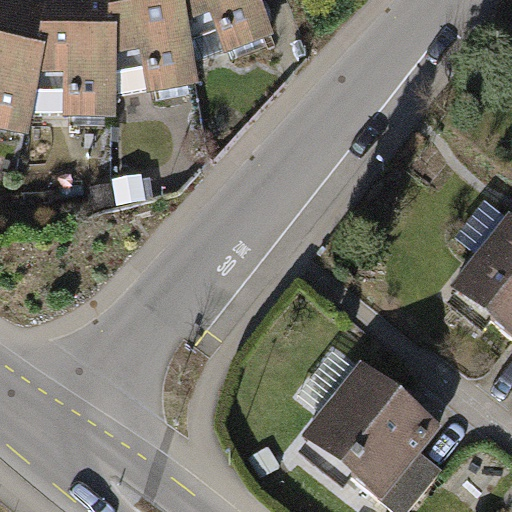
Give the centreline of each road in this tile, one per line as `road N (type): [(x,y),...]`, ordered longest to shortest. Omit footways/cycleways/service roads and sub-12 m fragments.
road 1 (residential): [(44,430),(442,0)]
road 2 (tertiary): [(145,511),(44,430)]
